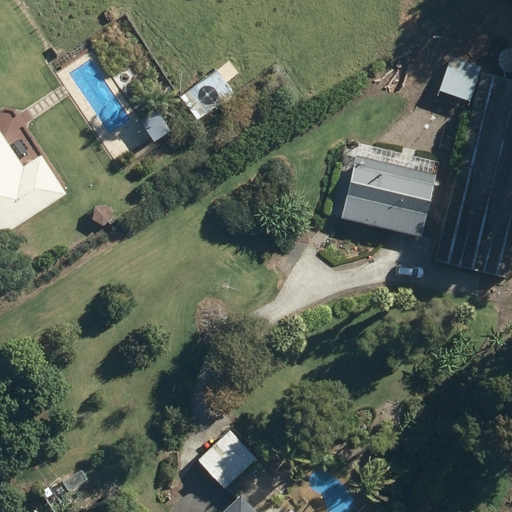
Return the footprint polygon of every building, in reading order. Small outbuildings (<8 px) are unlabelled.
[(448,52),(437,91),(473,101),(484,62),(448,52)] [(228,62),(185,96),(203,119),(235,94),(225,81),(236,73),(228,62)] [(0,236),(68,191),(42,152),(23,164),(0,129),(0,236)] [(335,217),(426,235),(439,171),(348,153),(335,217)] [(233,428),(196,462),(224,492),(261,458),(233,428)] [(229,511),(258,511),(245,497),(229,511)]
